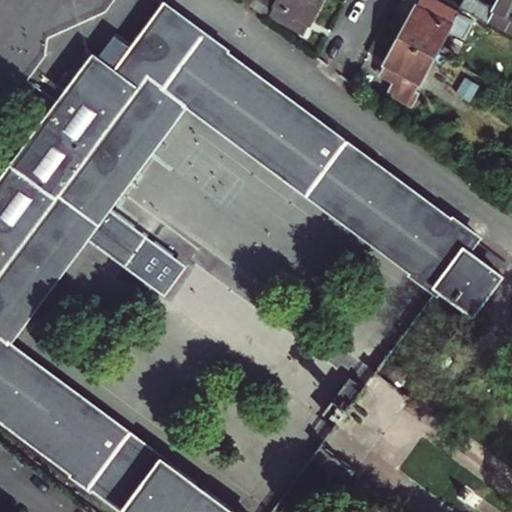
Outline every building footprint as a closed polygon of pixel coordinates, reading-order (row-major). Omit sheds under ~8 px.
[(323,0),(279,0),(279,1),(276,0),(246,0),(270,18),(274,11),(306,28),(312,17),(314,18),(323,0)] [(404,33),(437,51),(458,13),(435,0),(424,0),(421,6),(419,5),(404,33)] [(478,0),(465,0),(462,7),(471,12),(489,22),(490,22),(492,18),(511,28),(511,0),(500,0),(497,6),(491,7),(478,0)] [(236,511),(8,341),(10,339),(0,331),(0,274),(61,193),(148,75),(186,103),(188,101),(416,269),(414,272),(436,289),(439,284),(467,247),(468,248),(478,235),(458,220),(456,222),(225,50),(227,48),(168,4),(137,45),(129,57),(110,42),(99,56),(96,54),(0,183),(0,411),(78,469),(76,472),(93,484),(95,481),(136,511),(242,511),(238,508),(236,511)] [(489,22),(471,12),(467,19),(485,29),(489,22)] [(110,42),(129,57),(137,45),(118,31),(110,42)] [(416,91),(437,51),(404,33),(389,61),(391,62),(385,73),(396,79),(388,93),(413,107),(420,93),(416,91)] [(148,75),(61,193),(98,220),(109,206),(186,103),(148,75)] [(88,234),(98,220),(61,193),(0,274),(0,331),(10,339),(88,234)] [(98,220),(88,234),(128,264),(149,236),(109,206),(98,220)] [(128,264),(206,322),(227,294),(149,236),(128,264)] [(467,247),(439,284),(466,304),(474,309),(501,273),(468,248),(467,247)] [(474,309),(466,304),(459,313),(467,319),(474,309)] [(375,371),(409,396),(419,383),(385,357),(375,371)] [(352,376),(334,401),(347,410),(364,386),(352,376)] [(71,476),(0,423),(0,434),(66,483),(71,476)] [(322,443),(311,457),(345,482),(356,468),(322,443)] [(120,511),(87,488),(82,495),(105,511),(120,511)]
